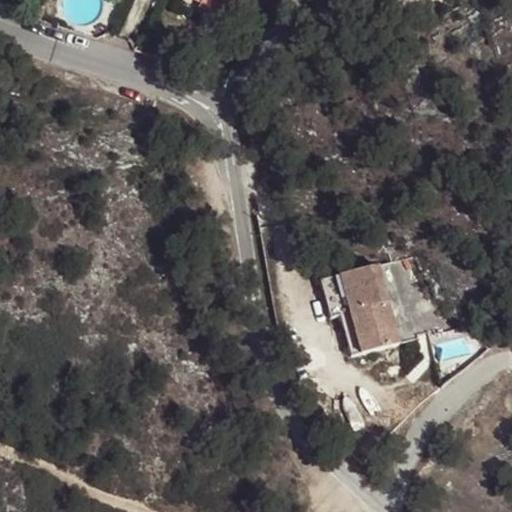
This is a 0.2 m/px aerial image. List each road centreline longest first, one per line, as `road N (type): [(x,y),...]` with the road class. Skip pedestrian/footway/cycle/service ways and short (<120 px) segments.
road 1 (residential): [(380,511),(323,466),(293,422),(248,228),(228,95)]
road 2 (residential): [(228,95),(0,17)]
road 3 (unknown): [(373,506),(461,391),(511,366)]
road 4 (track): [(0,446),(131,511)]
